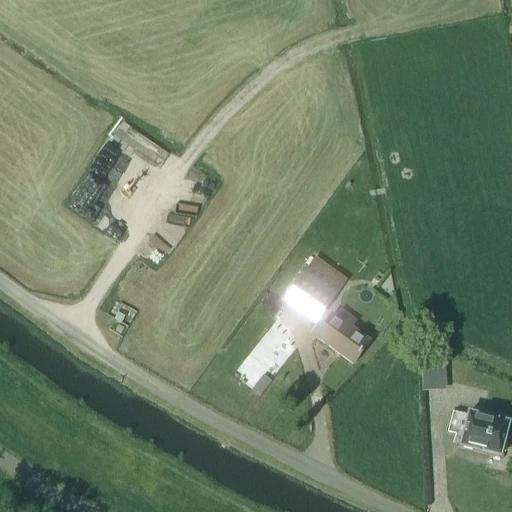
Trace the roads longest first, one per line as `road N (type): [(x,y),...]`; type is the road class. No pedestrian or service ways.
road 1 (unclassified): [(408,511),(187,402),(0,277)]
road 2 (track): [(72,329),(184,156),(262,72),(326,39)]
